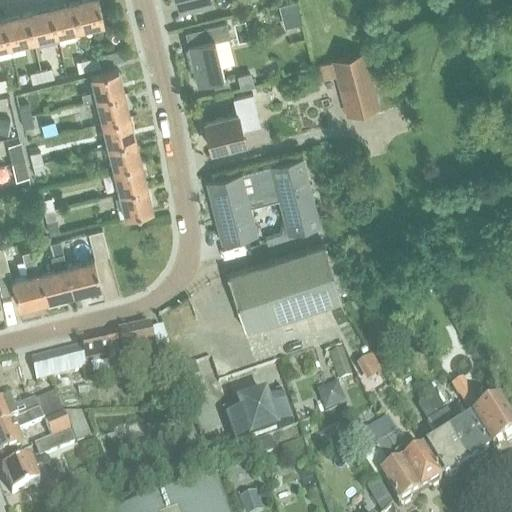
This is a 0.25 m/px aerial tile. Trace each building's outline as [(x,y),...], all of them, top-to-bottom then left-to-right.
[(97,0),(77,0),(72,1),(78,29),(103,23),(97,0)] [(295,0),(278,5),(283,27),(301,22),(295,0)] [(78,29),(72,1),(48,7),(55,35),(78,29)] [(48,7),(25,13),(31,40),(55,35),(48,7)] [(31,40),(25,13),(1,18),(8,46),(31,40)] [(206,41),(188,46),(197,84),(212,80),(215,90),(229,86),(226,75),(223,76),(214,40),(229,36),(226,21),(203,27),(206,41)] [(123,51),(104,56),(106,64),(125,60),(123,51)] [(336,60),(340,75),(350,113),(374,106),(359,54),(336,60)] [(86,59),(89,68),(100,66),(97,56),(86,59)] [(89,68),(86,59),(75,61),(78,71),(89,68)] [(40,70),(42,80),(53,77),(51,68),(40,70)] [(96,99),(123,92),(117,68),(90,74),(94,89),(81,92),(83,101),(96,98),(96,99)] [(42,80),(40,70),(29,73),(31,82),(42,80)] [(250,72),(237,75),(240,89),(253,85),(250,72)] [(34,82),(36,94),(60,89),(57,77),(34,82)] [(0,102),(13,100),(10,89),(0,91),(0,102)] [(129,116),(123,92),(96,99),(102,122),(129,116)] [(204,121),(210,149),(244,140),(242,130),(254,127),(249,107),(255,105),(252,93),(232,98),(236,113),(204,121)] [(28,103),(18,105),(21,117),(31,115),(28,103)] [(34,126),(31,115),(21,117),(24,128),(34,126)] [(134,139),(129,116),(102,122),(107,146),(134,139)] [(0,117),(0,133),(7,134),(9,119),(0,117)] [(53,120),(40,124),(43,135),(57,132),(53,120)] [(134,139),(107,146),(113,169),(140,162),(134,139)] [(12,163),(24,160),(19,142),(7,145),(12,163)] [(32,164),(42,162),(39,151),(30,153),(32,164)] [(302,157),(206,181),(221,243),(248,236),(246,229),(255,227),(249,206),(278,199),(284,219),(292,217),(295,231),(319,225),(302,157)] [(24,160),(12,163),(16,180),(28,177),(24,160)] [(45,172),(42,162),(32,164),(35,175),(45,172)] [(140,162),(113,169),(118,192),(145,186),(140,162)] [(22,202),(33,199),(30,185),(19,188),(22,202)] [(151,210),(145,186),(118,192),(124,217),(151,210)] [(44,210),(53,208),(51,197),(41,200),(44,210)] [(53,208),(44,210),(47,221),(56,219),(53,208)] [(94,258),(107,254),(101,230),(87,233),(94,258)] [(54,268),(38,272),(45,300),(73,293),(68,276),(65,265),(62,254),(58,241),(50,243),(53,256),(51,256),(54,268)] [(243,331),(340,299),(322,243),(225,275),(243,331)] [(45,300),(38,272),(37,272),(32,250),(21,252),(26,275),(10,279),(17,308),(45,300)] [(68,276),(73,293),(100,286),(92,258),(65,265),(68,276)] [(412,283),(398,289),(405,302),(418,295),(412,283)] [(373,297),(365,302),(369,307),(377,303),(373,297)] [(148,328),(79,342),(82,360),(109,355),(111,362),(153,353),(148,328)] [(437,355),(449,348),(440,330),(428,336),(437,355)] [(66,352),(71,373),(83,370),(78,349),(66,352)] [(343,350),(329,355),(338,381),(352,377),(343,350)] [(71,373),(66,352),(54,355),(59,376),(71,373)] [(59,376),(54,355),(43,357),(49,378),(59,376)] [(49,378),(43,357),(29,361),(34,382),(49,378)] [(461,382),(451,388),(459,402),(461,401),(490,448),(500,442),(505,443),(511,439),(511,426),(496,401),(475,414),(472,409),(475,405),(469,396),(461,382)] [(86,386),(76,388),(77,395),(87,394),(86,386)] [(44,423),(62,416),(53,395),(11,412),(7,400),(0,402),(0,427),(13,422),(39,411),(43,421),(44,423)] [(426,404),(434,416),(464,464),(473,459),(477,461),(483,457),(483,452),(486,450),(467,420),(455,427),(445,411),(443,412),(435,399),(426,404)] [(343,403),(330,405),(332,420),(346,418),(343,403)] [(175,425),(191,422),(189,409),(172,412),(175,425)] [(13,422),(0,427),(0,453),(20,445),(15,432),(43,421),(39,411),(13,422)] [(50,439),(32,446),(37,458),(88,438),(78,415),(65,415),(62,417),(68,431),(50,439)] [(43,423),(50,439),(68,431),(62,417),(62,416),(44,423),(43,423)] [(436,439),(423,447),(442,478),(444,476),(450,478),(455,474),(455,470),(464,464),(434,416),(426,422),(436,439)] [(386,417),(375,424),(385,441),(418,492),(426,487),(432,489),(438,485),(438,480),(439,479),(421,448),(409,455),(386,417)] [(126,424),(112,428),(116,442),(130,437),(126,424)] [(385,441),(375,424),(363,431),(387,469),(377,475),(395,506),(397,505),(403,506),(408,503),(409,497),(418,492),(385,441)] [(269,440),(254,446),(259,459),(274,453),(269,440)] [(199,450),(186,454),(190,467),(203,463),(199,450)] [(32,458),(28,459),(0,470),(10,494),(37,484),(32,470),(36,469),(32,458)] [(124,461),(104,466),(110,488),(130,482),(124,461)] [(224,474),(216,478),(219,485),(227,481),(224,474)] [(49,505),(69,497),(61,477),(41,485),(49,505)] [(227,511),(215,478),(124,511),(227,511)] [(380,511),(390,504),(375,480),(365,487),(380,511)] [(260,511),(254,493),(238,498),(242,511),(260,511)]
